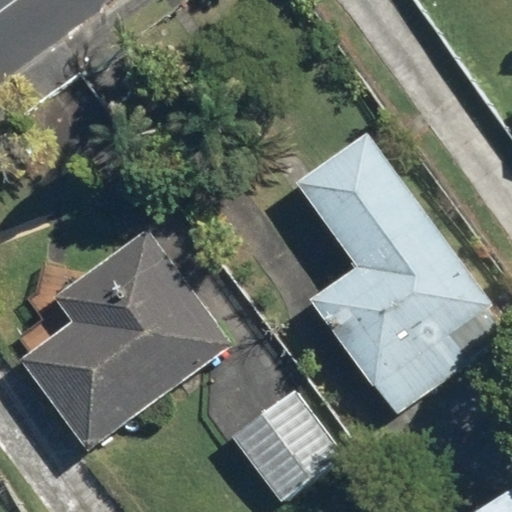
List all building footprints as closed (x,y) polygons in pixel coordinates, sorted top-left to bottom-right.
[(511,328),(511,317),(373,134),(301,188),(361,266),(315,300),(400,413),(511,328)] [(98,462),(241,351),(150,235),(66,300),(83,321),(24,367),(98,462)] [(354,457),(300,388),(234,440),(288,509),(354,457)] [(511,511),(511,489),(477,511),(511,511)] [(229,511),(218,501),(206,511),(229,511)]
